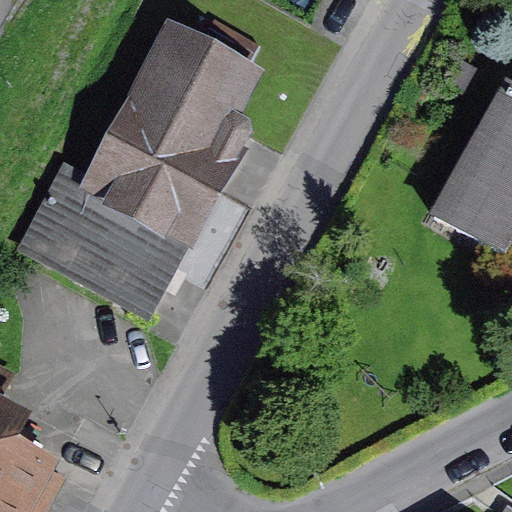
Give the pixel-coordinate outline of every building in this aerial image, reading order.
[(249,121),(272,77),(191,33),(121,159),(107,186),(207,241),(263,141),(260,127),(249,121)] [(511,99),(506,110),(494,103),(447,188),(459,195),(445,220),(511,256),(511,99)] [(121,159),(91,143),(31,252),(161,324),(207,241),(107,186),(121,159)] [(19,379),(0,368),(0,398),(7,402),(19,379)] [(0,511),(41,511),(63,472),(42,461),(48,451),(52,444),(38,437),(45,423),(7,402),(0,398),(0,511)]
